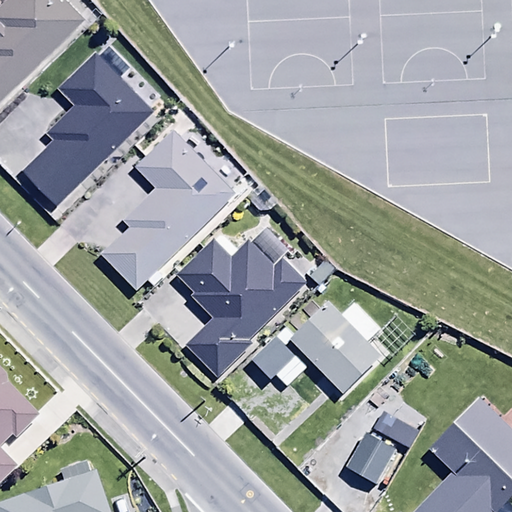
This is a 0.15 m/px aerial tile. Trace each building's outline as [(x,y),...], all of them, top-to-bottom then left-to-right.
[(0,101),(82,24),(59,0),(12,0),(0,11),(0,101)] [(52,144),(22,174),(56,209),(150,116),(92,58),(56,93),(73,110),(45,137),(52,144)] [(127,232),(99,259),(135,295),(233,199),(171,135),(133,171),(155,194),(122,226),(127,232)] [(252,348),(248,344),(303,289),(279,264),(287,256),(264,233),(238,259),(218,239),(175,281),(193,298),(189,302),(211,324),(183,352),(216,384),(252,348)] [(381,363),(366,348),(378,337),(350,310),(339,321),(326,308),(288,346),(343,401),(381,363)] [(375,345),(391,358),(410,337),(394,323),(375,345)] [(0,449),(12,438),(16,442),(38,420),(0,380),(0,489),(18,472),(0,453),(0,449)] [(376,490),(395,455),(400,457),(413,434),(394,424),(382,446),(365,437),(345,473),(376,490)] [(511,474),(466,428),(439,455),(458,474),(419,511),(502,511),(511,502),(511,474)] [(107,511),(97,478),(0,509),(0,511),(107,511)]
